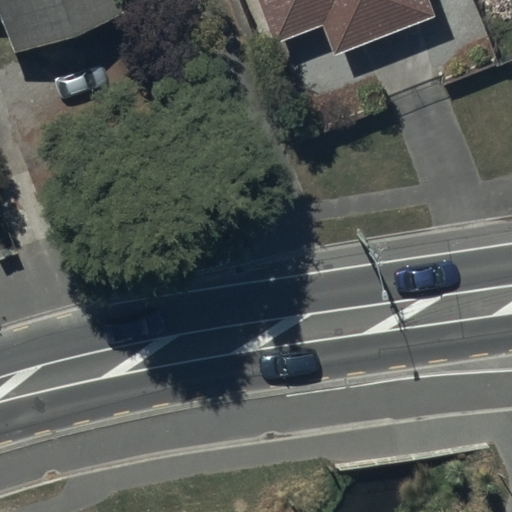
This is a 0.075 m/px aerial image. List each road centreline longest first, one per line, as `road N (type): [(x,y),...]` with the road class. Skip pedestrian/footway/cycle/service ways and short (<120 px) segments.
road 1 (residential): [(203,0),(326,325)]
road 2 (secondary): [(0,389),(141,355),(326,325)]
road 3 (secondary): [(326,325),(511,298)]
